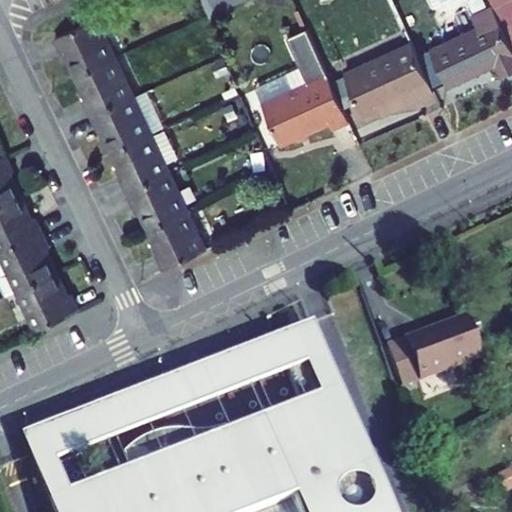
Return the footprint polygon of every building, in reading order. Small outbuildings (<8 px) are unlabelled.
[(501,19),(511,13),(511,0),(509,0),(495,7),(501,19)] [(432,49),(450,87),(498,64),(504,77),(511,72),(511,43),(506,31),(501,19),(495,7),(494,6),(474,15),(479,27),(432,49)] [(506,31),(511,28),(511,13),(501,19),(506,31)] [(116,57),(97,18),(56,38),(63,54),(67,52),(78,75),(116,57)] [(309,83),(264,103),(283,144),(332,122),(334,128),(350,120),(329,74),(308,28),(288,37),(309,83)] [(399,107),(435,90),(414,42),(347,73),(366,114),(381,107),(396,101),(399,107)] [(134,96),(116,57),(78,75),(89,98),(85,100),(92,115),(134,96)] [(152,134),(134,96),(92,115),(100,131),(103,129),(114,152),(152,134)] [(384,114),(399,107),(396,101),(381,107),(384,114)] [(129,192),(170,172),(152,134),(114,152),(125,175),(121,176),(129,192)] [(10,173),(14,171),(6,155),(2,157),(0,158),(0,206),(21,196),(10,173)] [(188,210),(170,172),(129,192),(136,207),(140,205),(150,228),(188,210)] [(0,206),(0,248),(2,252),(43,232),(36,217),(32,219),(21,196),(0,206)] [(188,210),(150,228),(161,251),(158,253),(165,269),(207,250),(188,210)] [(50,248),(43,232),(2,252),(20,290),(57,272),(47,250),(50,248)] [(68,295),(57,272),(20,290),(38,330),(80,310),(72,294),(68,295)] [(385,347),(400,387),(477,358),(473,348),(462,318),(385,347)] [(151,454),(153,461),(48,502),(51,511),(380,511),(311,332),(310,331),(309,331),(309,330),(308,329),(307,329),(306,329),(304,329),(279,339),(278,340),(277,341),(276,342),(276,343),(276,344),(277,346),(287,372),(299,404),(177,452),(173,445),(172,444),(171,444),(170,443),(169,443),(168,443),(167,444),(155,448),(154,449),(153,449),(153,450),(152,451),(152,452),(151,453),(151,454)] [(277,346),(273,337),(21,434),(35,469),(287,372),(277,346)] [(511,480),(511,476),(508,469),(495,476),(500,486),(511,480)]
